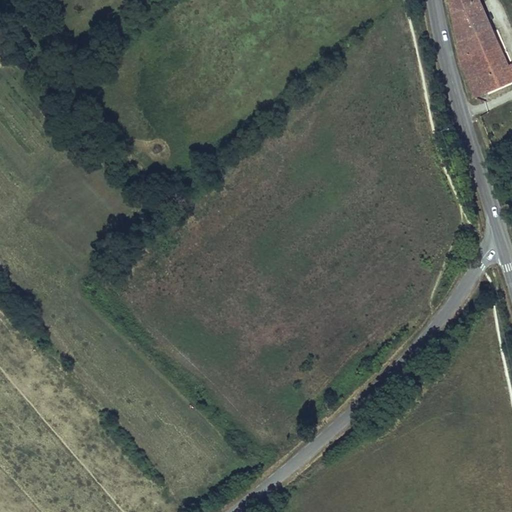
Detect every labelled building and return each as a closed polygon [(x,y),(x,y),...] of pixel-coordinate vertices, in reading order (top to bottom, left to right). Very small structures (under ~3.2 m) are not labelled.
[(449,0),(458,39),(482,30),(478,20),(486,17),(479,0),(449,0)] [(490,26),(486,17),(478,20),(482,30),(490,26)] [(462,55),(495,40),(490,26),(482,30),(458,39),(462,55)] [(500,51),(495,40),(462,55),(463,60),(476,95),(511,80),(511,66),(510,62),(505,64),(497,67),(492,54),(500,51)] [(505,64),(500,51),(492,54),(497,67),(505,64)]
